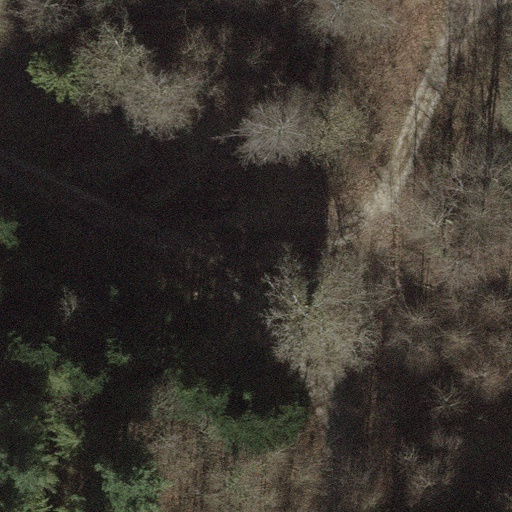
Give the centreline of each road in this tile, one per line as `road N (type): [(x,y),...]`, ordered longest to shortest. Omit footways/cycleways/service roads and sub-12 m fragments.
road 1 (track): [(0,161),(202,252),(308,248),(353,227),(390,193)]
road 2 (track): [(390,193),(331,511)]
road 3 (track): [(202,252),(298,337),(319,366),(345,438)]
road 4 (track): [(390,193),(448,44),(454,0)]
